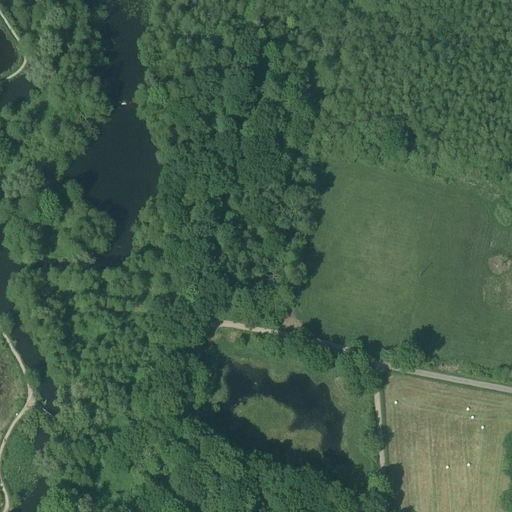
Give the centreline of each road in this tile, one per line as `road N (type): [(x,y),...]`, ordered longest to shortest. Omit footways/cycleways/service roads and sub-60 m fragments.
road 1 (track): [(164,511),(165,462),(197,384),(210,322),(375,361)]
road 2 (track): [(210,322),(212,244),(254,59),(240,0)]
road 3 (track): [(375,361),(385,511)]
road 4 (track): [(375,361),(511,391)]
